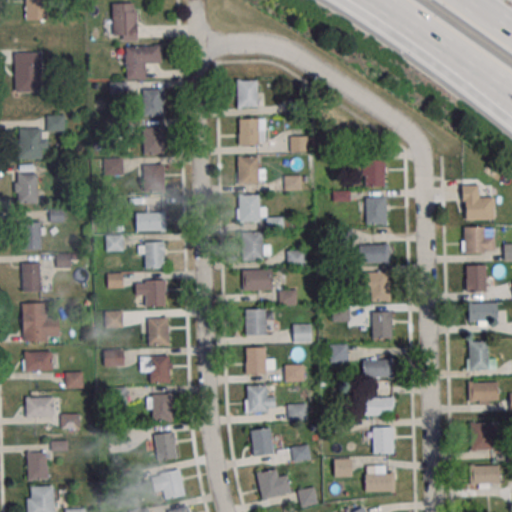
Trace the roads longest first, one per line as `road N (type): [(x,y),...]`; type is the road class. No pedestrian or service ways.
road 1 (residential): [(429,511),(415,148),(294,59),(259,47),(198,51)]
road 2 (residential): [(219,511),(205,423),(194,2)]
road 3 (motorway): [(372,0),(505,89)]
